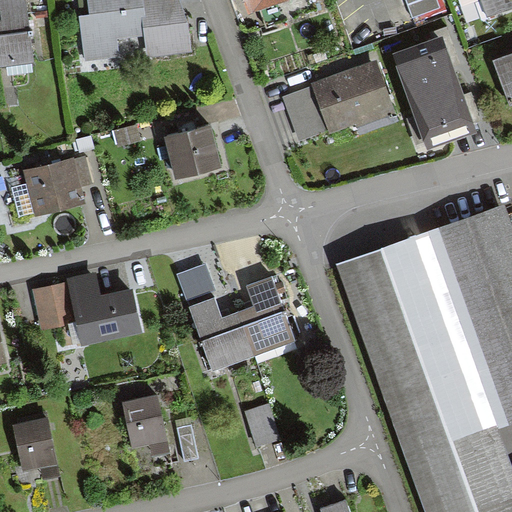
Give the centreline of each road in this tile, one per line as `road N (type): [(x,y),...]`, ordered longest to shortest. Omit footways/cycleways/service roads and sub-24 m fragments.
road 1 (residential): [(289,212),(0,270)]
road 2 (residential): [(101,511),(375,440)]
road 3 (residential): [(289,212),(375,440)]
road 4 (residential): [(511,153),(289,212)]
road 5 (residential): [(215,0),(289,212)]
